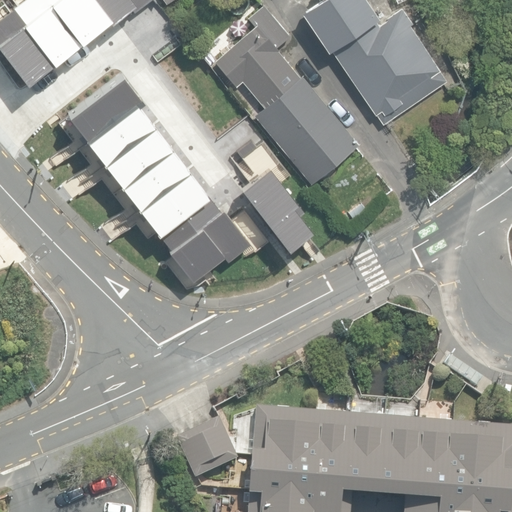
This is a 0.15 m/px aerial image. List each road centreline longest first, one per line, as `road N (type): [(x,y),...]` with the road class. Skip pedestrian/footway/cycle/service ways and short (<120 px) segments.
road 1 (tertiary): [(511,186),(430,238),(172,372)]
road 2 (tertiary): [(0,175),(41,228),(154,340),(172,372)]
road 3 (tertiary): [(172,372),(0,447)]
